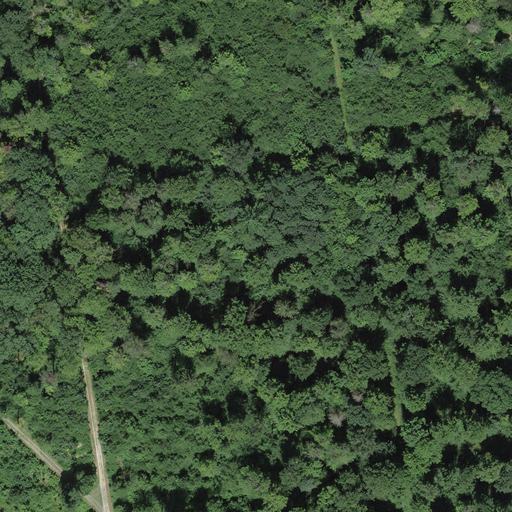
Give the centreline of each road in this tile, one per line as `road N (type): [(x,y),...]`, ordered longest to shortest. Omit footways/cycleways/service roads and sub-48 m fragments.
road 1 (track): [(333,0),(412,511)]
road 2 (track): [(107,511),(40,0)]
road 3 (track): [(94,511),(0,420)]
